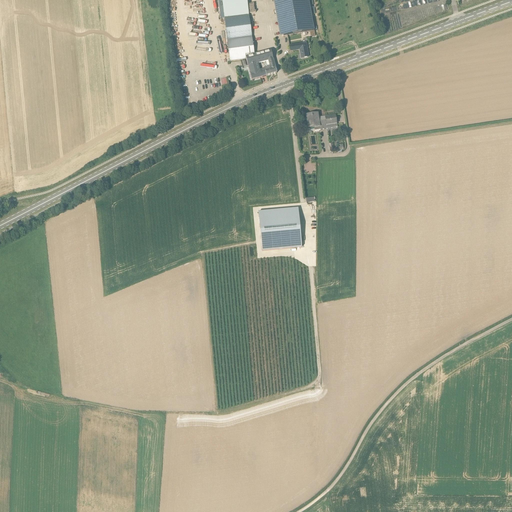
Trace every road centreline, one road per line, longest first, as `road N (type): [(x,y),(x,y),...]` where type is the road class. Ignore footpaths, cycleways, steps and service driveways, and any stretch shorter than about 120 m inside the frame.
road 1 (secondary): [(0,225),(238,103),(511,1)]
road 2 (track): [(298,156),(319,367),(309,386),(209,413),(108,405),(0,378)]
road 3 (unclassified): [(511,319),(404,384),(332,484),(298,511)]
road 4 (track): [(511,122),(298,156),(287,84)]
